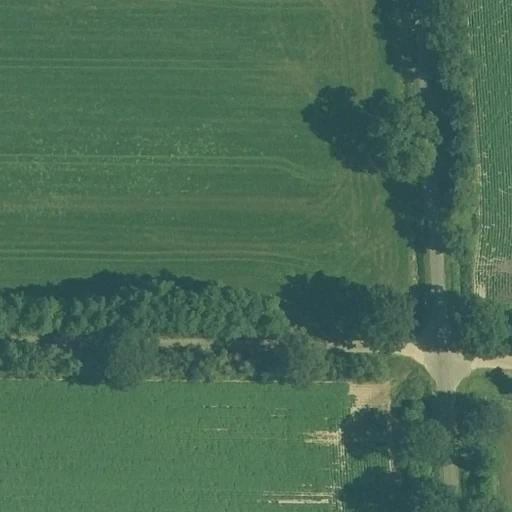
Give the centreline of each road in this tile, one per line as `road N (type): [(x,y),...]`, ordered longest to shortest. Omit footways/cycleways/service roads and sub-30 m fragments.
road 1 (unclassified): [(441,353),(0,345)]
road 2 (unclassified): [(419,0),(441,353)]
road 3 (unclassified): [(441,353),(452,511)]
